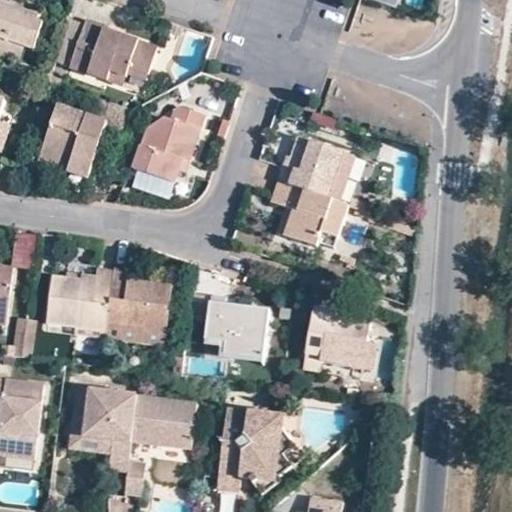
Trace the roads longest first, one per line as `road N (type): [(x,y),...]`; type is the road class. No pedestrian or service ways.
road 1 (residential): [(0,208),(210,236),(281,33)]
road 2 (residential): [(466,93),(430,511)]
road 3 (residential): [(281,33),(466,93)]
